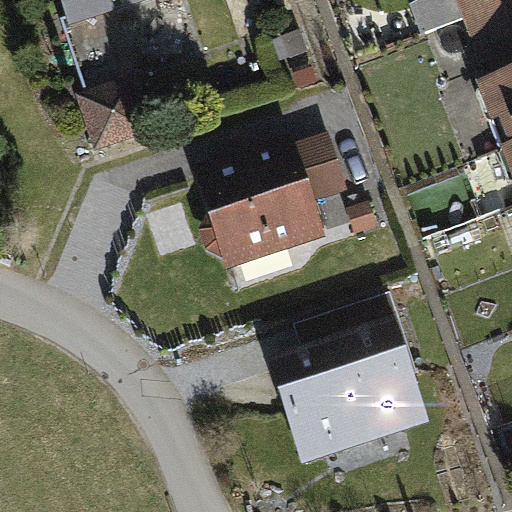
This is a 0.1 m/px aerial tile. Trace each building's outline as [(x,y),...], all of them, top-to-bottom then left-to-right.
[(58,0),(66,24),(136,0),(58,0)] [(511,0),(456,0),(486,81),(511,71),(511,0)] [(281,36),(290,58),(308,52),(300,29),(281,36)] [(511,71),(486,81),(477,85),(490,120),(499,116),(508,143),(511,141),(511,71)] [(86,90),(73,94),(93,155),(151,137),(131,75),(86,90)] [(218,158),(194,166),(198,177),(229,270),(252,263),(258,284),(307,268),(300,247),(328,238),(315,200),(347,190),(328,131),(296,141),(294,133),(218,158)] [(511,141),(508,143),(499,146),(511,181),(511,141)] [(346,208),(355,233),(376,226),(368,201),(346,208)] [(302,352),(267,363),(276,391),(299,463),(422,424),(406,375),(414,372),(388,292),(292,322),(302,352)]
